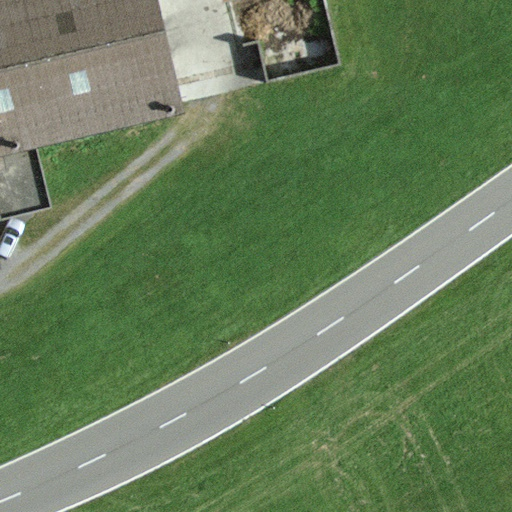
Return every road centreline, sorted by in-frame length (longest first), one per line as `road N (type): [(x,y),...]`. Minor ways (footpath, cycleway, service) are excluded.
road 1 (primary): [(0,501),(233,386),(511,200)]
road 2 (unknown): [(0,273),(104,210),(187,119),(201,76),(195,0)]
